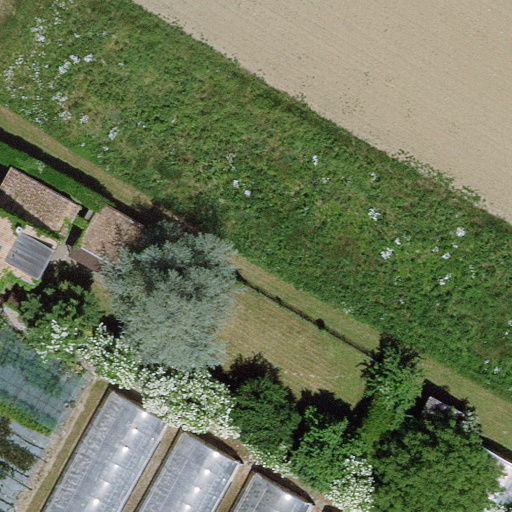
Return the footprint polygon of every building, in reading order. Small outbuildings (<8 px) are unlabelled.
[(15,175),(0,202),(0,203),(55,235),(71,207),(15,175)] [(0,203),(0,266),(4,259),(32,275),(55,235),(0,203)] [(148,236),(102,210),(85,238),(133,265),(148,236)] [(178,419),(134,511),(191,511),(203,488),(218,494),(240,447),(178,419)] [(253,460),(227,511),(296,511),(309,487),(253,460)] [(348,511),(326,500),(319,511),(348,511)]
